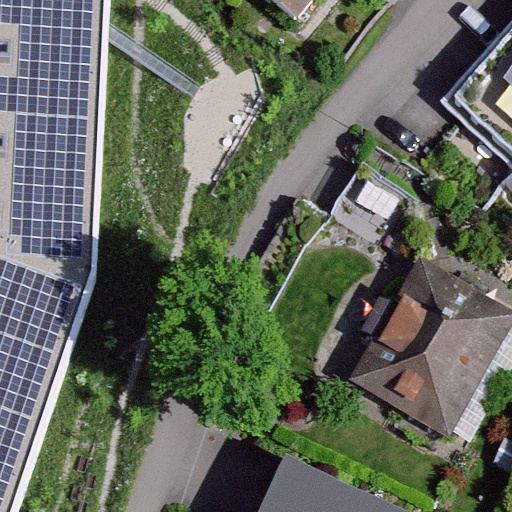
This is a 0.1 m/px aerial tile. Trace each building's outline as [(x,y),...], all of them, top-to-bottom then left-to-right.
[(108,0),(0,0),(0,511),(18,511),(97,274),(108,0)] [(315,0),(231,0),(284,41),(315,0)] [(511,26),(457,90),(511,137),(511,26)] [(346,389),(456,441),(511,324),(511,320),(404,269),(346,389)] [(349,511),(269,479),(255,511),(349,511)]
